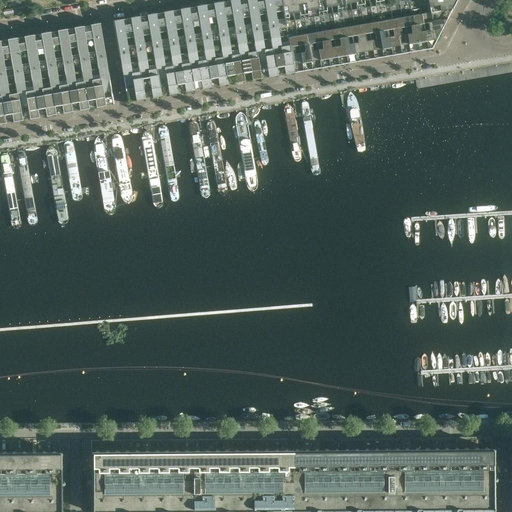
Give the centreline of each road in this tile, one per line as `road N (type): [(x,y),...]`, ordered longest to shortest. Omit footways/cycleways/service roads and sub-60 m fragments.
road 1 (unclassified): [(0,434),(503,430)]
road 2 (residential): [(466,54),(121,114)]
road 3 (residential): [(121,114),(0,136)]
